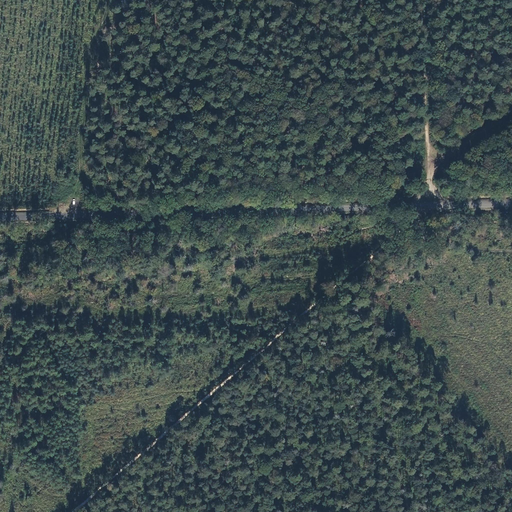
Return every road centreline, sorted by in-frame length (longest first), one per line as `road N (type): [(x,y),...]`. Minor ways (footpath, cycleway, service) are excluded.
road 1 (tertiary): [(511,203),(0,217)]
road 2 (track): [(68,511),(413,224)]
